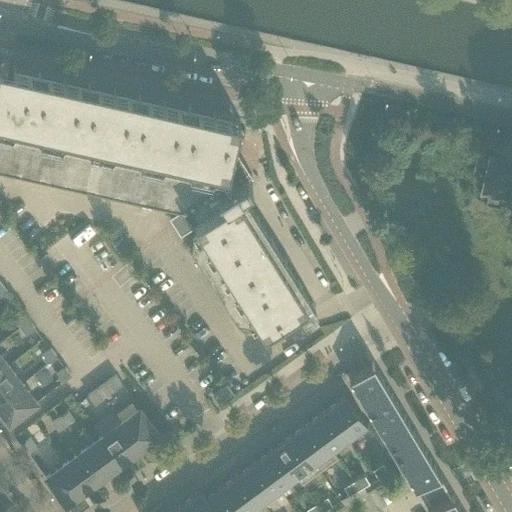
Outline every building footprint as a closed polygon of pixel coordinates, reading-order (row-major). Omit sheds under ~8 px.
[(7,59),(0,64),(0,171),(178,211),(168,217),(179,234),(195,224),(196,227),(191,252),(237,325),(262,331),(264,333),(311,303),(314,307),(315,306),(241,191),(252,184),(246,175),(239,180),(235,173),(236,172),(238,162),(234,156),(231,156),(240,119),(6,66),(7,59)] [(484,177),(481,189),(488,190),(485,203),(499,207),(502,194),(511,196),(511,195),(511,156),(508,156),(506,157),(490,153),(486,170),(484,177)] [(22,312),(13,319),(19,328),(29,320),(22,312)] [(29,320),(19,328),(25,335),(35,328),(29,320)] [(50,348),(40,355),(47,364),(56,356),(50,348)] [(373,363),(347,378),(349,381),(350,383),(367,411),(374,424),(398,409),(399,409),(400,408),(396,401),(394,402),(390,395),(392,394),(390,395),(386,388),(387,387),(387,386),(386,387),(381,381),(383,380),(383,379),(381,380),(377,373),(379,372),(373,363)] [(0,371),(0,400),(22,384),(8,365),(0,371)] [(65,367),(55,374),(61,382),(71,375),(65,367)] [(114,374),(96,388),(103,398),(121,384),(114,374)] [(22,384),(0,400),(0,410),(9,423),(36,402),(22,384)] [(226,386),(213,395),(220,405),(233,395),(226,386)] [(103,398),(96,388),(88,394),(96,404),(103,398)] [(328,408),(349,437),(366,424),(345,395),(328,408)] [(139,408),(120,422),(140,449),(159,435),(139,408)] [(310,421),(332,449),(349,437),(328,408),(310,421)] [(398,409),(374,424),(376,427),(395,457),(419,443),(420,442),(418,437),(416,438),(412,431),(413,430),(411,430),(407,424),(409,423),(409,422),(407,423),(403,416),(404,415),(403,416),(399,409),(398,409)] [(66,410),(58,416),(65,425),(73,419),(66,410)] [(65,425),(58,416),(51,421),(58,431),(65,425)] [(337,457),(332,449),(310,421),(293,434),(320,470),(337,457)] [(120,422),(102,436),(122,463),(140,449),(120,422)] [(303,483),(320,470),(293,434),(274,447),(297,475),(295,476),(301,484),(303,483)] [(102,436),(83,449),(103,476),(122,463),(102,436)] [(21,444),(28,453),(36,447),(30,438),(21,444)] [(419,443),(395,457),(396,459),(415,491),(439,476),(441,475),(434,465),(433,466),(429,459),(430,458),(428,459),(424,452),(426,451),(425,450),(424,451),(420,444),(421,443),(420,442),(419,443)] [(257,460),(280,488),(295,476),(297,475),(274,447),(257,460)] [(83,449),(64,463),(84,490),(103,476),(83,449)] [(282,492),(280,488),(257,460),(239,473),(261,502),(263,506),(282,492)] [(84,490),(64,463),(46,477),(65,504),(84,490)] [(377,479),(387,472),(382,464),(372,470),(377,479)] [(241,511),(246,511),(261,502),(239,473),(222,486),(241,511)] [(353,481),(358,490),(369,483),(364,475),(353,481)] [(358,490),(353,481),(343,487),(348,496),(358,490)] [(205,499),(214,511),(241,511),(222,486),(206,497),(205,499)] [(214,511),(205,499),(206,497),(200,490),(182,503),(188,511),(214,511)] [(322,511),(332,506),(327,497),(317,503),(322,511)] [(459,511),(452,499),(429,511),(459,511)] [(188,511),(182,503),(170,511),(188,511)] [(321,511),(322,511),(317,503),(306,509),(307,511),(321,511)]
